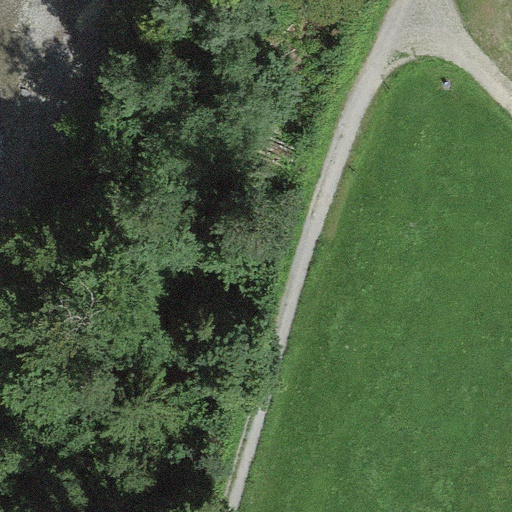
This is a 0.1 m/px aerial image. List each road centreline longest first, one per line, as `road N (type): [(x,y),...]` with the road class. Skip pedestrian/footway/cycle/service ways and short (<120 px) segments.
road 1 (track): [(233,511),(356,120),(385,55),(423,15)]
road 2 (track): [(511,97),(423,15)]
